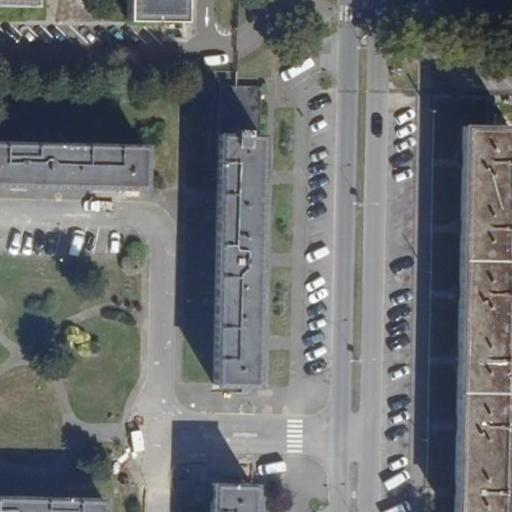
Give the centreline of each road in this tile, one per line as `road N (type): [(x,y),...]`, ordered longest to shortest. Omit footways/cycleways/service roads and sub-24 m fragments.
road 1 (residential): [(365,511),(379,0)]
road 2 (residential): [(340,0),(335,440)]
road 3 (residential): [(158,435),(152,226),(132,214),(0,212)]
road 4 (residential): [(203,54),(0,51)]
road 5 (residential): [(335,440),(158,435)]
